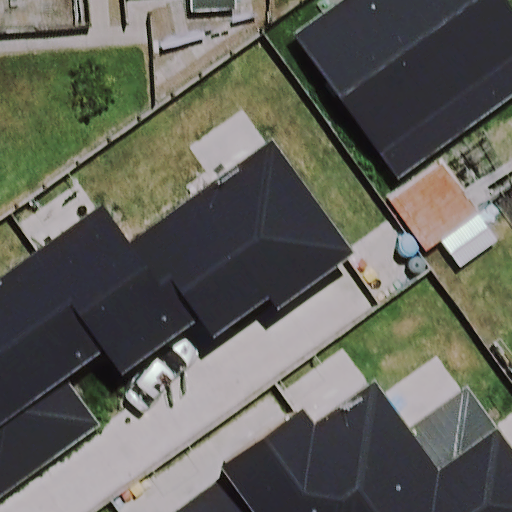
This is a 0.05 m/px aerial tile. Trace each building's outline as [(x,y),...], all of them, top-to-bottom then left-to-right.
[(188,0),(189,13),(237,11),(236,0),(188,0)] [(340,0),(290,36),(396,182),(511,98),(511,14),(501,0),(340,0)] [(355,257),(271,141),(129,243),(103,206),(0,280),(0,499),(125,409),(129,381),(126,377),(201,323),(214,341),(269,301),(277,313),(355,257)] [(478,217),(441,163),(387,200),(424,254),(478,217)] [(511,511),(511,452),(466,389),(410,429),(375,381),(314,425),(303,410),(221,469),(226,476),(175,511),(511,511)]
